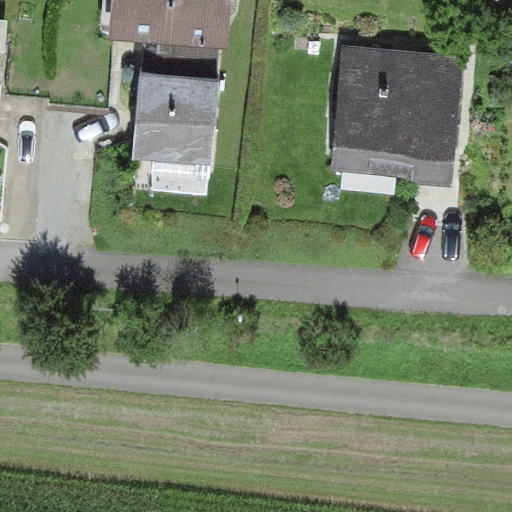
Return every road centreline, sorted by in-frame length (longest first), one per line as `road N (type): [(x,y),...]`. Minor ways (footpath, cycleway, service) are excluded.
road 1 (track): [(0,364),(511,413)]
road 2 (residential): [(511,296),(0,263)]
